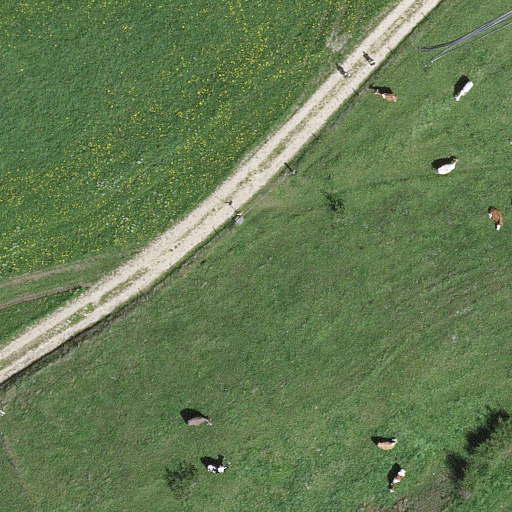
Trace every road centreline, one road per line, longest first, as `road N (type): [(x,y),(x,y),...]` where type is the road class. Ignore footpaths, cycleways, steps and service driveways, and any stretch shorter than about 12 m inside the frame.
road 1 (track): [(423,0),(228,200),(153,263)]
road 2 (track): [(153,263),(0,364)]
road 3 (track): [(0,294),(153,263)]
